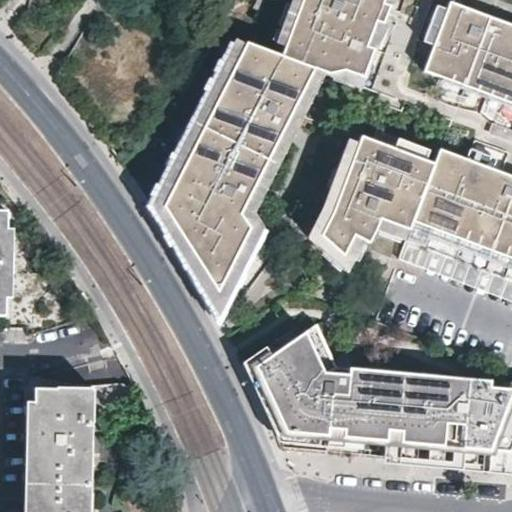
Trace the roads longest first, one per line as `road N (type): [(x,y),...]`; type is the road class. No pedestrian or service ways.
road 1 (primary): [(270,496),(188,314),(55,120),(0,58)]
road 2 (residential): [(270,496),(500,511)]
